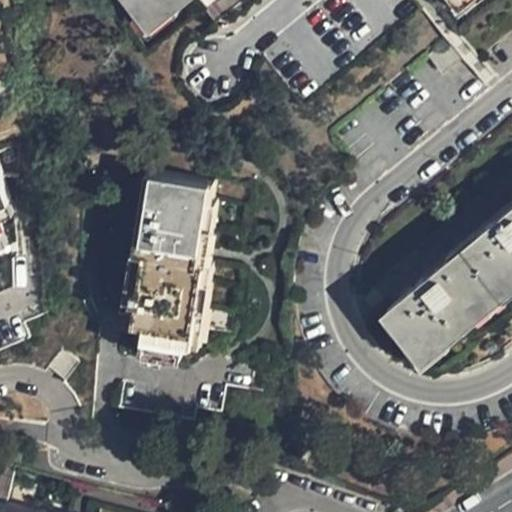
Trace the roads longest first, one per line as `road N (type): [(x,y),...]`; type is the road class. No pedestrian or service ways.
road 1 (residential): [(511,81),(356,222),(339,272),(358,341),(381,365),(460,389),(511,369)]
road 2 (residential): [(303,499),(222,475),(145,477),(122,469),(91,450),(49,383),(0,378)]
